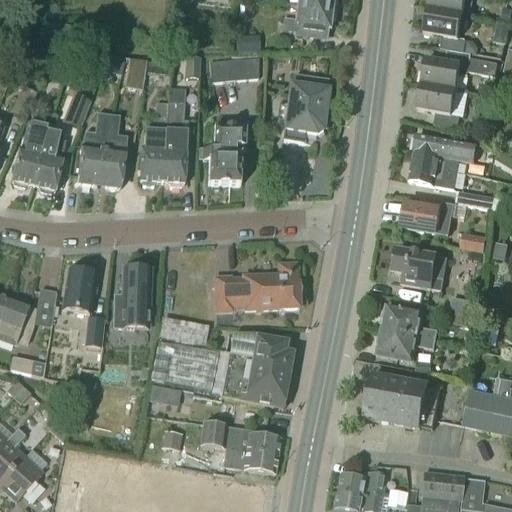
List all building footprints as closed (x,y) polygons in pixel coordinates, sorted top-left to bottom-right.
[(294,0),(294,8),(330,13),(330,11),(334,9),(335,1),(333,0),(294,0)] [(430,0),(429,9),(464,16),(466,0),(430,0)] [(292,23),(283,22),(282,34),(326,40),(328,27),(332,25),(333,17),(330,15),(330,13),(294,8),(292,23)] [(467,44),(467,43),(459,41),(464,16),(429,9),(424,36),(443,39),(441,51),(448,53),(465,56),(465,55),(467,44)] [(503,9),(500,21),(508,23),(511,11),(503,9)] [(50,24),(45,39),(59,43),(63,28),(50,24)] [(496,31),(507,33),(508,27),(497,25),(496,31)] [(236,57),(260,56),(259,39),(235,40),(236,57)] [(467,44),(465,55),(472,57),(476,57),(478,50),(474,45),(467,44)] [(465,56),(448,53),(446,65),(427,61),(422,87),(457,93),(462,68),(470,70),(472,57),(465,55),(465,56)] [(151,65),(161,66),(162,56),(152,55),(151,65)] [(0,90),(3,92),(16,66),(0,57),(0,90)] [(106,58),(102,75),(109,76),(113,60),(106,58)] [(248,81),(259,80),(260,58),(246,59),(248,81)] [(235,82),(248,81),(246,59),(233,60),(235,82)] [(222,83),(235,82),(233,60),(220,62),(222,83)] [(141,98),(144,85),(147,66),(123,62),(121,74),(129,75),(125,95),(141,98)] [(198,83),(199,62),(185,62),(185,83),(198,83)] [(209,84),(222,83),(220,62),(207,63),(209,84)] [(511,65),(506,64),(503,75),(511,77),(511,65)] [(159,79),(161,66),(151,65),(149,65),(147,78),(159,79)] [(459,133),(461,120),(453,119),(457,93),(422,87),(418,113),(437,117),(435,129),(459,133)] [(495,87),(493,94),(505,97),(507,90),(495,87)] [(25,123),(37,97),(22,90),(10,116),(25,123)] [(321,135),(327,95),(289,90),(287,106),(279,105),(277,123),(285,125),(283,144),(302,147),(303,138),(315,139),(321,135)] [(179,191),(183,187),(186,136),(181,136),(183,92),(167,91),(167,108),(165,127),(162,186),(166,187),(169,191),(179,191)] [(79,133),(90,105),(72,98),(61,126),(79,133)] [(167,108),(155,107),(154,121),(147,121),(145,149),(151,149),(151,151),(140,150),(139,185),(142,189),(152,190),(155,186),(162,186),(165,127),(167,108)] [(114,154),(118,119),(109,118),(108,123),(105,123),(98,187),(102,188),(105,192),(115,193),(118,189),(120,189),(124,155),(114,154)] [(98,187),(105,123),(94,122),(91,151),(80,150),(76,184),(79,189),(88,190),(91,186),(98,187)] [(207,186),(239,188),(241,158),(245,158),(246,128),(214,126),(213,151),(203,150),(202,162),(208,162),(207,186)] [(33,190),(46,132),(24,127),(10,185),(11,185),(13,190),(23,192),(28,189),(33,190)] [(60,145),(62,136),(46,132),(33,190),(38,191),(39,196),(49,198),(53,194),(61,162),(51,160),(55,143),(60,145)] [(478,150),(419,139),(415,157),(437,161),(459,164),(468,166),(465,177),(472,179),(473,178),(489,182),(492,168),(475,165),(478,150)] [(454,194),(459,164),(437,161),(415,157),(410,186),(454,194)] [(498,203),(499,201),(457,195),(455,208),(496,214),(497,211),(498,203)] [(448,240),(454,209),(421,203),(420,210),(405,208),(401,231),(448,240)] [(498,203),(497,211),(505,212),(507,205),(498,203)] [(484,256),(486,240),(463,236),(460,252),(484,256)] [(441,294),(443,283),(432,281),(436,260),(397,253),(393,277),(403,279),(402,288),(441,294)] [(231,314),(243,313),(243,315),(278,313),(278,315),(296,314),(298,312),(297,270),(294,268),(278,268),(278,279),(242,280),(242,282),(230,282),(230,281),(214,282),(215,316),(231,315),(231,314)] [(148,332),(150,272),(123,271),(123,299),(115,299),(114,331),(148,332)] [(93,279),(65,275),(58,316),(86,321),(93,279)] [(22,349),(31,326),(51,329),(56,298),(38,295),(35,315),(27,312),(7,304),(0,322),(0,346),(10,350),(12,345),(22,349)] [(478,321),(479,320),(477,319),(480,306),(452,300),(449,314),(456,315),(455,317),(478,321)] [(483,307),(481,317),(497,320),(499,310),(483,307)] [(384,324),(382,335),(415,342),(435,346),(438,335),(418,331),(421,316),(387,310),(387,312),(384,315),(383,321),(384,324)] [(476,331),(478,321),(455,317),(453,327),(476,331)] [(102,327),(85,324),(81,351),(97,354),(102,327)] [(235,333),(228,359),(220,401),(273,412),(275,399),(285,401),(293,358),(287,357),(290,339),(257,333),(235,333)] [(380,344),(378,346),(377,352),(378,356),(378,357),(412,364),(415,350),(434,353),(435,346),(415,342),(382,335),(380,344)] [(209,396),(220,401),(228,359),(158,345),(150,384),(209,396)] [(31,379),(33,365),(12,361),(9,375),(31,379)] [(430,366),(417,365),(416,375),(429,376),(430,366)] [(147,383),(149,372),(141,371),(139,382),(147,383)] [(372,379),(363,422),(420,433),(420,431),(428,392),(428,390),(372,379)] [(11,400),(21,390),(16,385),(6,395),(11,400)] [(152,389),(149,404),(158,406),(161,391),(152,389)] [(20,408),(30,398),(21,390),(11,400),(20,408)] [(511,404),(469,395),(468,404),(462,428),(462,430),(511,441),(511,404)] [(47,433),(57,422),(52,417),(42,428),(47,433)] [(62,446),(67,431),(57,422),(47,433),(62,446)] [(225,431),(201,427),(198,449),(222,453),(225,431)] [(14,450),(24,439),(17,433),(7,444),(5,443),(0,448),(0,484),(23,459),(14,450)] [(227,437),(225,452),(276,460),(279,443),(263,441),(261,436),(253,435),(250,439),(248,438),(248,440),(227,437)] [(179,454),(181,438),(164,436),(162,452),(179,454)] [(56,472),(51,503),(60,504),(62,494),(81,497),(85,477),(87,467),(89,454),(61,449),(58,462),(68,463),(66,474),(56,472)] [(276,460),(225,452),(223,469),(243,472),(242,474),(274,479),(276,460)] [(46,467),(31,453),(24,460),(23,459),(0,484),(0,491),(15,506),(42,476),(40,474),(46,467)] [(81,497),(79,508),(89,509),(91,499),(108,502),(112,482),(114,472),(116,459),(89,454),(87,467),(96,468),(94,479),(85,477),(81,497)] [(108,502),(106,511),(116,511),(118,504),(137,507),(144,464),(116,459),(114,472),(123,473),(121,484),(112,482),(108,502)] [(461,505),(463,483),(463,481),(424,476),(419,511),(456,511),(458,505),(461,505)] [(340,478),(336,496),(366,501),(366,498),(382,500),(388,501),(387,509),(400,511),(403,511),(406,496),(388,493),(388,497),(382,496),(385,480),(370,478),(369,484),(363,483),(364,482),(340,478)] [(482,511),(483,509),(480,508),(483,486),(463,483),(461,505),(459,511),(482,511)] [(261,511),(264,490),(212,485),(210,500),(218,501),(216,511),(261,511)] [(379,511),(382,500),(366,498),(366,501),(336,496),(333,511),(379,511)]
